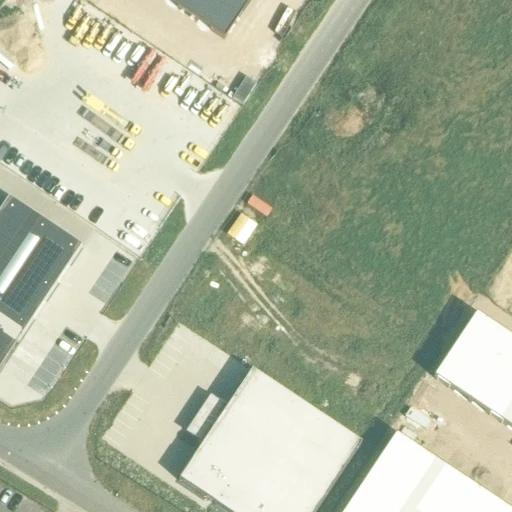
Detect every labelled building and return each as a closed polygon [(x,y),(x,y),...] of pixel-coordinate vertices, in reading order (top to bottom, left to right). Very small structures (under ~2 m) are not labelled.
[(161,0),(224,41),(250,0),(161,0)] [(0,211),(0,367),(2,367),(82,248),(8,199),(0,211)] [(475,316),(433,379),(469,403),(511,340),(475,316)] [(511,340),(469,403),(504,427),(511,414),(511,340)] [(202,445),(177,482),(222,511),(316,511),(361,445),(251,372),(227,409),(202,445)] [(395,436),(361,487),(398,511),(408,511),(439,466),(395,436)] [(439,466),(408,511),(472,511),(483,495),(439,466)] [(398,511),(361,487),(344,511),(398,511)] [(508,511),(483,495),(472,511),(508,511)]
